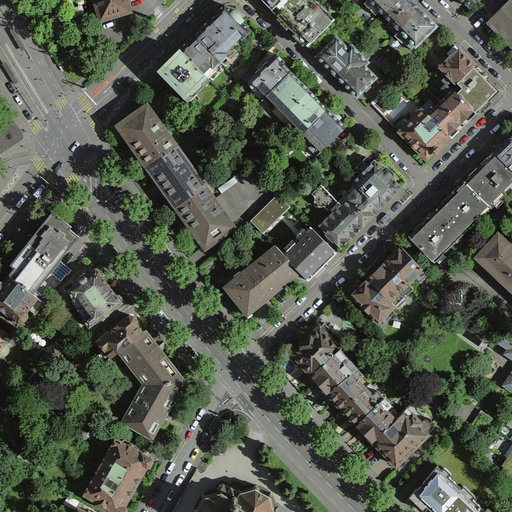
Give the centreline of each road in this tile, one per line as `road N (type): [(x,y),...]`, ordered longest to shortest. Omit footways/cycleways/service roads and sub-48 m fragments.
road 1 (primary): [(55,152),(233,386)]
road 2 (primary): [(245,361),(77,129)]
road 3 (residential): [(434,189),(247,0)]
road 4 (residential): [(434,189),(245,361)]
road 5 (primary): [(383,511),(245,361)]
road 6 (residential): [(205,0),(77,129)]
road 7 (primary): [(233,386),(350,511)]
road 8 (primary): [(77,129),(0,2)]
road 9 (residential): [(153,511),(233,386)]
